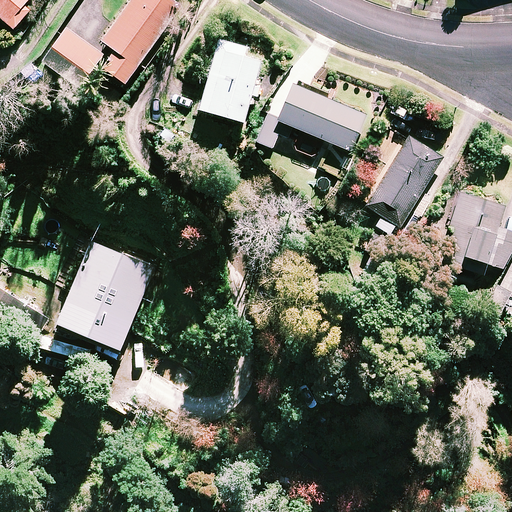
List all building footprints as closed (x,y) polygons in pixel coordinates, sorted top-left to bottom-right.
[(0,0),(0,18),(15,31),(31,13),(25,7),(31,0),(0,0)] [(182,8),(169,0),(133,0),(103,43),(117,53),(105,70),(126,86),(182,8)] [(103,56),(67,31),(44,63),(79,89),(103,56)] [(264,55),(220,43),(201,113),(245,125),(264,55)] [(367,117),(294,86),(288,99),(278,95),(258,143),(272,150),(278,135),(288,139),(293,128),(352,153),(367,117)] [(444,159),(409,138),(366,208),(401,229),(444,159)] [(506,209),(462,194),(452,223),(451,265),(484,277),(488,265),(505,271),(511,252),(511,233),(499,229),(506,209)] [(158,265),(96,239),(88,255),(68,303),(130,329),(158,265)] [(511,293),(494,286),(485,307),(501,314),(511,293)] [(293,458),(307,469),(309,466),(319,473),(327,462),(304,445),(293,458)]
